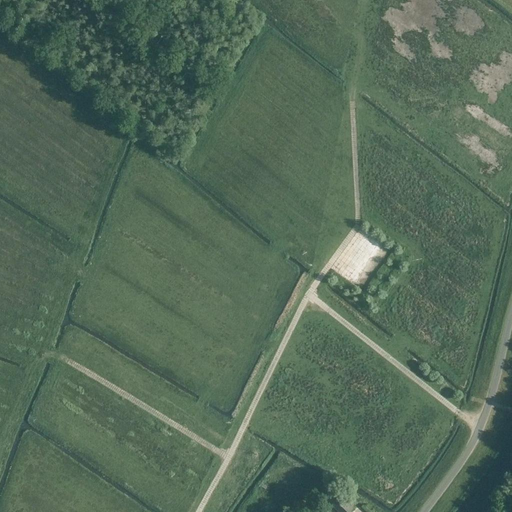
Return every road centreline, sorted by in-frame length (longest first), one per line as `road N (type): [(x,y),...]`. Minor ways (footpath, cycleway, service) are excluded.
road 1 (track): [(353,100),(356,226),(310,293),(229,454),(70,360)]
road 2 (track): [(310,293),(477,422)]
